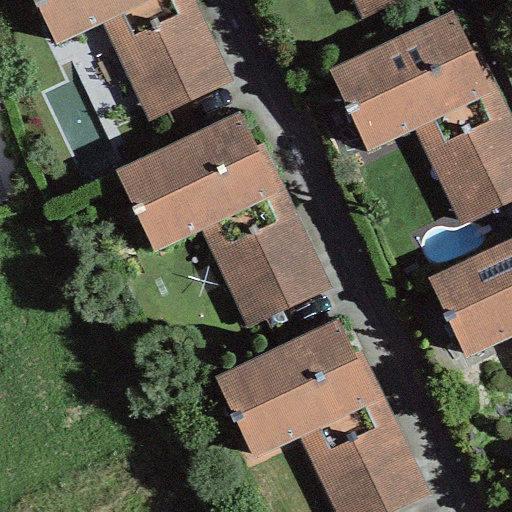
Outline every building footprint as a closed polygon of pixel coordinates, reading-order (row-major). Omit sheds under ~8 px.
[(32,0),(54,45),(101,24),(147,122),(231,82),(192,0),(32,0)] [(351,0),(361,20),(402,0),(351,0)] [(412,130),(459,226),(511,202),(511,120),(475,43),(469,46),(451,12),(327,70),(366,151),(412,130)] [(238,113),(114,171),(153,253),(199,231),(245,329),(331,289),(261,145),(255,147),(238,113)] [(511,337),(511,338),(511,238),(428,279),(464,359),(511,337)] [(336,319),(213,377),(252,460),(298,438),(333,511),(393,511),(429,495),(359,351),(352,353),(336,319)]
